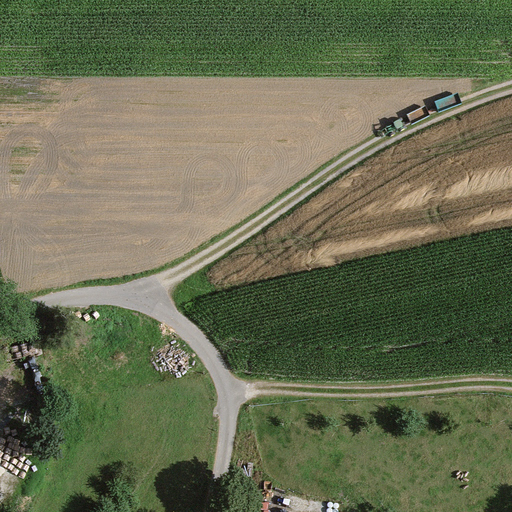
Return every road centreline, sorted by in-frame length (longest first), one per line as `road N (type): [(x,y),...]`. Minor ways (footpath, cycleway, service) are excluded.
road 1 (track): [(140,307),(372,151),(511,95)]
road 2 (track): [(0,329),(59,307),(109,301),(140,307),(181,330),(228,390),(216,511)]
road 3 (track): [(511,388),(360,397),(228,390)]
